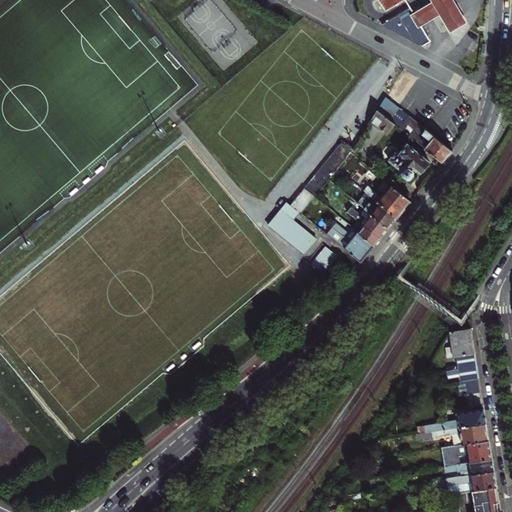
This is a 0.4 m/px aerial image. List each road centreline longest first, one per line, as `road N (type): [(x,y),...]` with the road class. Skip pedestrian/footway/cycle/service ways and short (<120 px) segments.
road 1 (primary): [(138,509),(326,341),(397,250)]
road 2 (secondary): [(269,369),(175,435),(87,511)]
road 3 (residential): [(506,275),(489,300),(486,327),(511,484)]
road 4 (primary): [(269,369),(106,511)]
road 5 (residential): [(322,13),(495,98)]
road 6 (primary): [(495,98),(478,142),(397,250)]
road 7 (primary): [(397,250),(269,369)]
